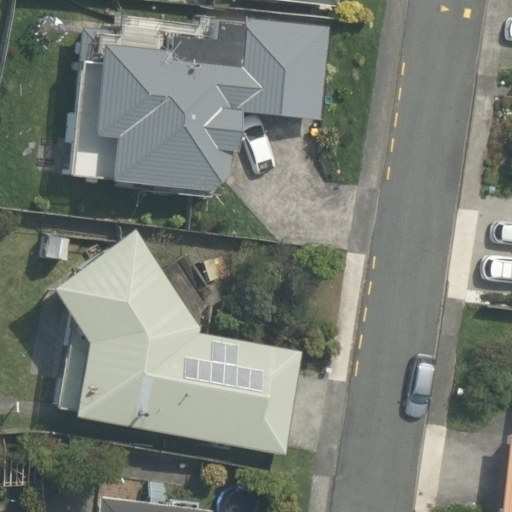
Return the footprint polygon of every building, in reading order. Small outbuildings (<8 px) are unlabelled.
[(260,0),(261,1),(344,11),(344,0),(260,0)] [(174,34),(79,26),(67,190),(222,201),(228,119),(316,125),(323,29),(245,23),(242,71),(171,65),(174,34)] [(78,417),(75,435),(280,465),(297,351),(204,337),(138,232),(48,288),(72,327),(60,414),(78,417)] [(511,511),(511,434),(507,435),(502,511),(511,511)] [(185,511),(101,500),(99,511),(185,511)]
